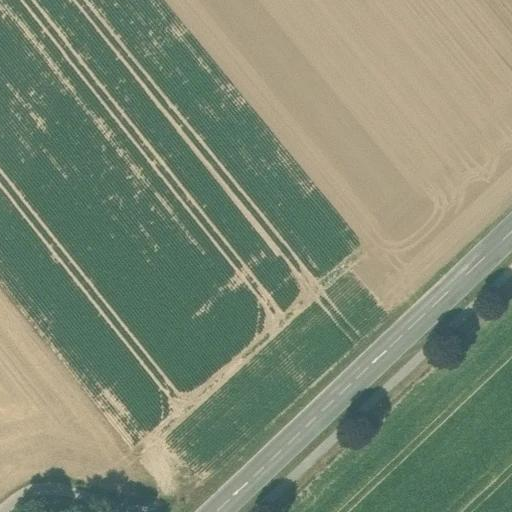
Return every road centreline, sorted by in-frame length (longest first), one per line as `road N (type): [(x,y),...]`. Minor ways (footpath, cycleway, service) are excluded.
road 1 (secondary): [(216,511),(511,231)]
road 2 (unclassified): [(5,511),(34,494),(81,488),(161,497)]
